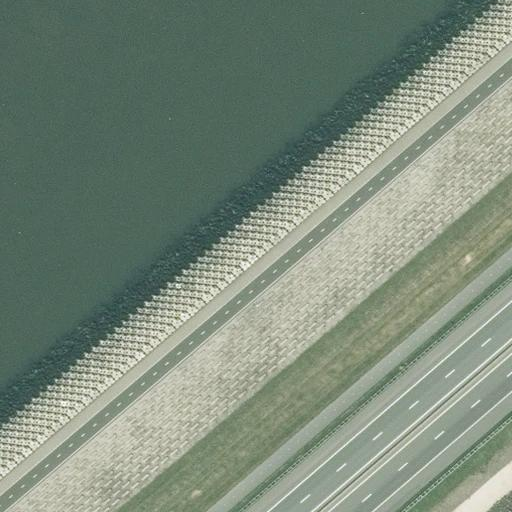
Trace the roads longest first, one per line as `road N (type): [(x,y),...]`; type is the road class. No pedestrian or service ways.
road 1 (motorway): [(511,318),(287,511)]
road 2 (motorway): [(356,511),(511,377)]
